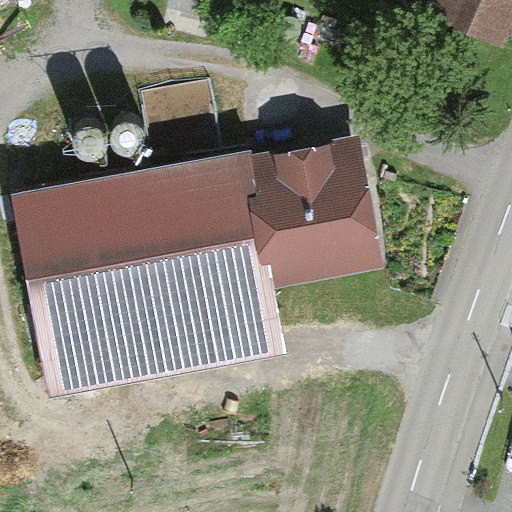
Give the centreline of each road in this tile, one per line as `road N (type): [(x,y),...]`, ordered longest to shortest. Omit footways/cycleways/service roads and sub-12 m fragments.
road 1 (unknown): [(511,187),(117,31),(61,44),(25,63),(0,96)]
road 2 (unknown): [(0,348),(9,419),(27,440),(49,441),(325,358),(405,361),(446,379)]
road 3 (tertiary): [(511,197),(399,511)]
